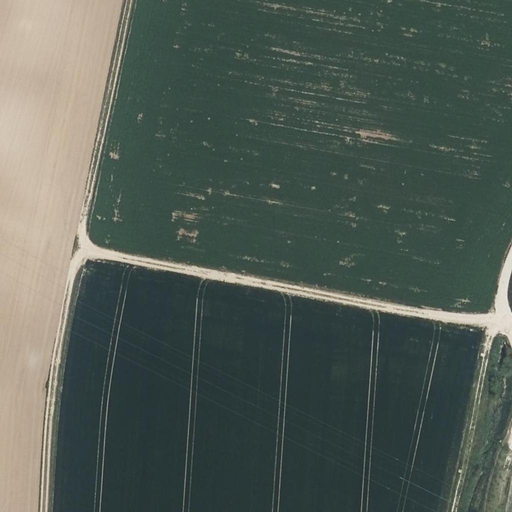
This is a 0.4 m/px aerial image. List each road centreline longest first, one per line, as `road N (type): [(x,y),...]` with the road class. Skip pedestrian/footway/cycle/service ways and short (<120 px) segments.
road 1 (track): [(43,511),(61,319),(127,0)]
road 2 (track): [(79,248),(508,324)]
road 3 (track): [(494,325),(458,511)]
